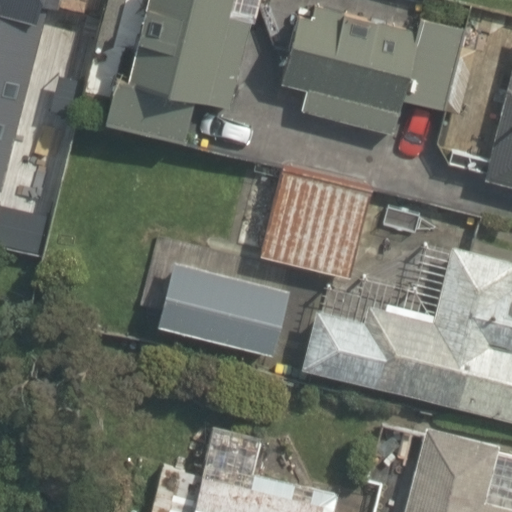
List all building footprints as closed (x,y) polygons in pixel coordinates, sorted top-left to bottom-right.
[(0,0),(0,180),(7,156),(46,9),(57,12),(60,0),(0,0)] [(228,107),(251,15),(225,8),(227,0),(147,0),(128,78),(114,74),(104,119),(182,139),(192,98),(228,107)] [(435,110),(456,27),(414,17),(411,28),(317,4),(312,21),(296,17),(279,87),(304,94),(299,114),(387,137),(396,100),(435,110)] [(511,67),(484,177),(511,184),(511,67)] [(261,255),(349,276),(369,192),(280,171),(261,255)] [(265,211),(242,206),(234,244),(257,249),(265,211)] [(315,308),(298,369),(511,429),(511,285),(509,285),(511,273),(511,261),(450,244),(428,324),(364,306),(360,321),(315,308)] [(172,266),(156,325),(268,355),(284,296),(172,266)] [(167,455),(152,511),(337,511),(343,489),(258,468),(266,438),(219,426),(208,466),(167,455)] [(408,511),(511,511),(511,508),(484,501),(499,447),(431,428),(408,511)]
